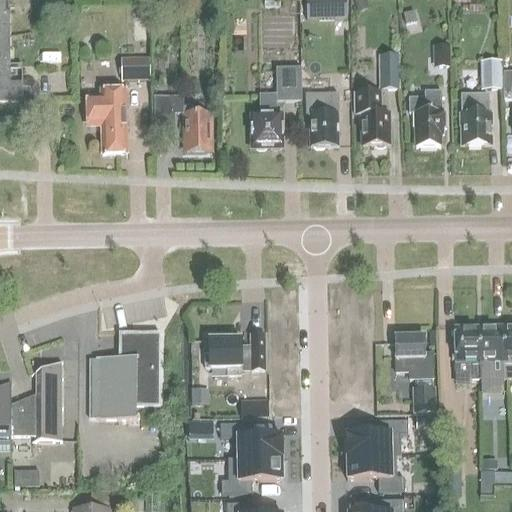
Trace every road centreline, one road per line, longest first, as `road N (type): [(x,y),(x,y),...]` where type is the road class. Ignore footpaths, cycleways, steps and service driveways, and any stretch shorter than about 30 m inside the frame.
road 1 (residential): [(314,230),(320,511)]
road 2 (tertiary): [(511,226),(314,230)]
road 3 (residential): [(13,319),(147,283),(150,233)]
road 4 (tertiary): [(314,230),(150,233)]
road 5 (tertiary): [(150,233),(0,237)]
